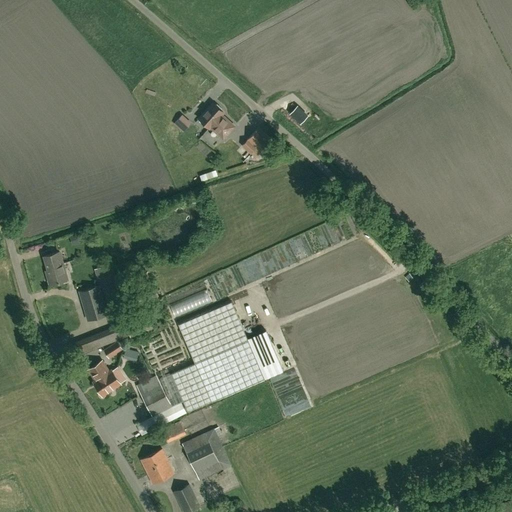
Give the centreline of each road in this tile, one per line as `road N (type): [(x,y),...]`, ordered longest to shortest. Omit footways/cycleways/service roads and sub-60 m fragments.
road 1 (unclassified): [(511,360),(352,194),(181,43)]
road 2 (unclassified): [(150,511),(39,329),(0,206)]
road 3 (tertiary): [(511,467),(381,511)]
